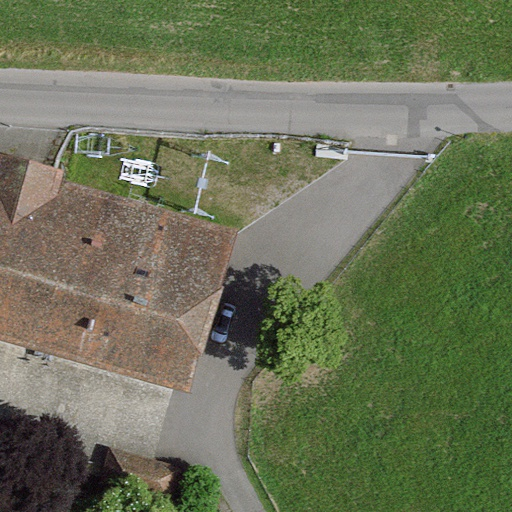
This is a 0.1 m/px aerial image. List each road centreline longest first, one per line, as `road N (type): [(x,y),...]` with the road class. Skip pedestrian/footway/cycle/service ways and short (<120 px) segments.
road 1 (residential): [(454,110),(387,144),(309,217),(263,283),(220,430),(249,511)]
road 2 (residential): [(454,110),(0,85)]
